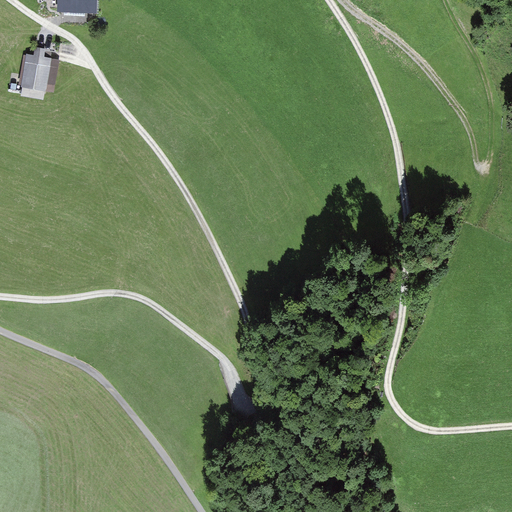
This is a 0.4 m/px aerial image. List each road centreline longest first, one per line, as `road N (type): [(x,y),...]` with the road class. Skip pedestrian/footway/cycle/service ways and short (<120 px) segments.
road 1 (track): [(326,0),(360,46),(395,128),(406,206),(390,391),(405,419),(433,431),(511,428)]
road 2 (track): [(237,408),(253,412),(261,400),(240,292),(178,173),(109,90),(83,43),(14,0)]
